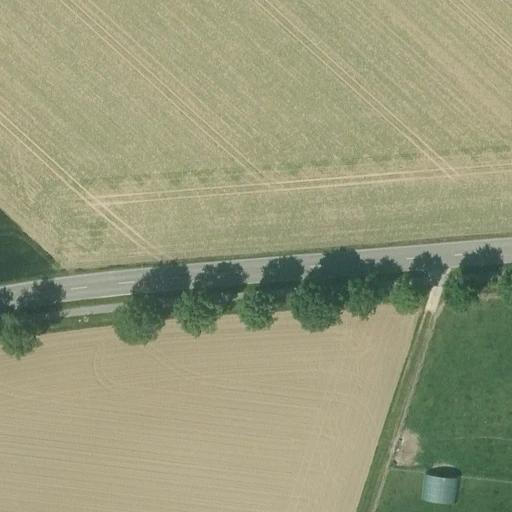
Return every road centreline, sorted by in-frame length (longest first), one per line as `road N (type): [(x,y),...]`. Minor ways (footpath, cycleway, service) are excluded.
road 1 (tertiary): [(511,249),(0,307)]
road 2 (track): [(364,511),(437,280),(436,256)]
